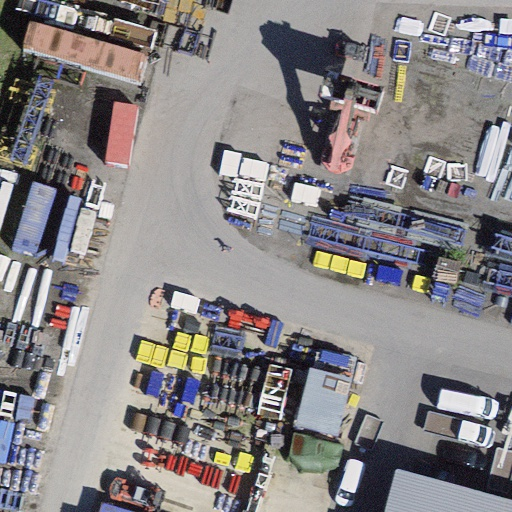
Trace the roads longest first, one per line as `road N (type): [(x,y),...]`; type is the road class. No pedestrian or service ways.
road 1 (unknown): [(118,256),(511,350)]
road 2 (unknown): [(261,0),(183,59),(118,256)]
road 3 (unknown): [(118,256),(43,511)]
